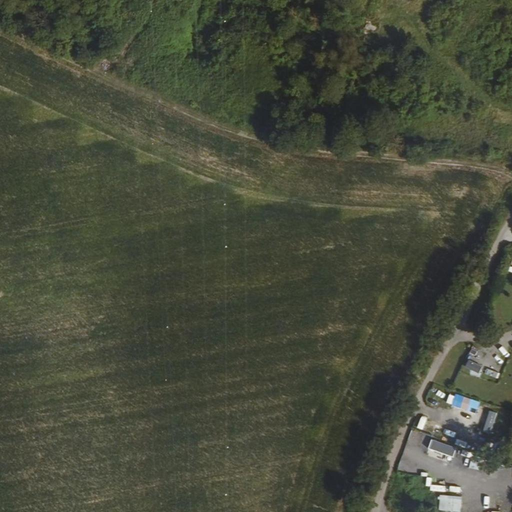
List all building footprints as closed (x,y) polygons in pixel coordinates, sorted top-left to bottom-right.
[(467,359),(463,368),(477,374),(481,365),(467,359)] [(496,379),(498,372),(485,369),(483,376),(496,379)] [(465,406),(476,409),(477,403),(467,400),(465,406)] [(491,442),(494,412),(485,411),(481,440),(491,442)] [(446,511),(459,511),(460,496),(439,495),(438,511),(446,511)]
